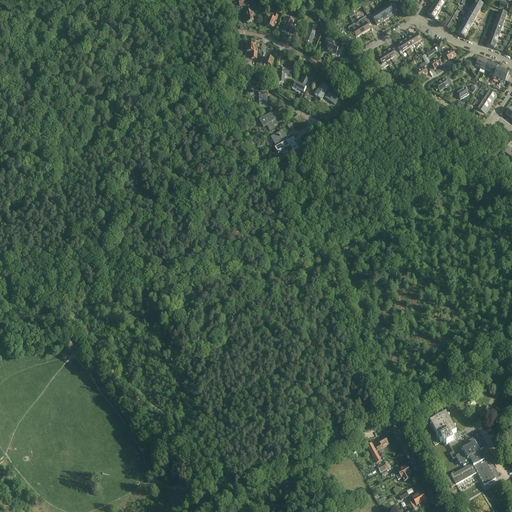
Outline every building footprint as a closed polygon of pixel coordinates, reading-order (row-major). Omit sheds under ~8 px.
[(437,0),(434,5),(435,5),(441,9),(445,4),(438,0),(437,0)] [(476,1),(473,7),(480,11),(483,5),(476,1)] [(500,2),(499,7),(500,7),(499,9),(503,10),(504,9),(507,10),(507,8),(508,4),(501,2),(500,2)] [(394,15),(399,12),(394,4),(390,7),(394,15)] [(434,5),(431,10),(432,10),(438,14),(441,9),(435,5),(434,5)] [(278,6),(276,12),(282,15),(285,7),(282,6),(282,8),(278,6)] [(390,17),(394,15),(390,7),(385,10),(390,17)] [(473,7),(470,12),(477,16),(480,11),(473,7)] [(246,11),(246,14),(245,14),(247,23),(254,22),(253,13),(251,13),(251,10),(246,11)] [(390,17),(385,10),(381,12),(386,20),(390,17)] [(431,10),(428,16),(435,20),(438,14),(432,10),(431,10)] [(381,23),(386,20),(381,12),(376,15),(381,23)] [(470,12),(467,18),(474,22),(477,16),(470,12)] [(505,20),(507,14),(500,12),(497,18),(505,20)] [(266,14),(263,21),(267,22),(266,26),(267,26),(267,27),(268,27),(269,27),(273,29),(274,26),(275,26),(276,23),(275,23),(276,20),(277,16),(275,15),(274,18),(266,15),(266,14)] [(381,23),(376,15),(372,18),(377,26),(381,23)] [(288,35),(289,31),(293,33),(292,34),(296,35),(299,28),(296,27),(295,27),(291,26),(293,21),(285,17),(282,24),(285,25),(281,32),(288,35)] [(366,17),(359,22),(361,25),(365,33),(370,30),(368,26),(370,25),(366,17)] [(451,20),(447,28),(450,30),(453,24),(456,18),(453,17),(451,20)] [(467,18),(464,23),(471,27),(474,22),(467,18)] [(503,26),(505,20),(497,18),(495,23),(503,26)] [(359,22),(354,25),(356,28),(361,36),(365,33),(361,25),(359,22)] [(311,44),(315,33),(314,32),(317,27),(308,23),(304,32),(307,33),(304,41),(311,44)] [(464,23),(460,29),(461,29),(468,33),(471,27),(464,23)] [(501,32),(503,26),(495,23),(493,29),(501,32)] [(323,24),(321,30),(327,33),(329,26),(323,24)] [(335,25),(331,27),(339,33),(341,29),(335,25)] [(356,28),(354,25),(348,28),(349,30),(351,32),(352,32),(356,39),(361,36),(356,28)] [(460,29),(457,34),(459,36),(465,38),(468,33),(461,29),(460,29)] [(499,38),(501,32),(493,29),(491,35),(499,38)] [(417,34),(412,36),(417,44),(418,46),(420,46),(420,45),(419,43),(421,41),(417,34)] [(496,43),(499,38),(491,35),(489,41),(496,43)] [(412,36),(407,39),(412,47),(414,46),(415,45),(416,48),(418,46),(417,44),(412,36)] [(328,38),(324,46),(328,47),(326,51),(336,55),(338,50),(339,50),(340,50),(341,50),(341,49),(342,48),(342,47),(342,46),(341,45),(340,44),(339,44),(338,44),(337,45),(336,45),(333,44),(334,41),(328,38)] [(407,39),(403,42),(408,50),(409,52),(411,51),(410,48),(412,47),(407,39)] [(489,41),(487,47),(494,49),(496,43),(489,41)] [(403,42),(398,45),(403,53),(405,52),(406,51),(407,54),(408,55),(410,54),(409,52),(408,50),(403,42)] [(256,59),(257,47),(256,47),(256,43),(248,43),(247,52),(251,53),(251,59),(256,59)] [(439,52),(437,48),(427,54),(429,57),(437,52),(438,53),(439,52)] [(391,49),(387,52),(391,60),(393,63),(395,62),(395,61),(393,59),(396,57),(397,58),(399,57),(397,52),(394,54),(391,49)] [(445,54),(449,60),(456,56),(453,50),(445,54)] [(387,52),(382,55),(387,63),(389,65),(390,64),(389,61),(391,60),(387,52)] [(379,61),(376,63),(381,70),(382,69),(388,65),(389,65),(387,63),(382,55),(377,58),(379,61)] [(425,55),(422,57),(425,63),(427,66),(431,64),(425,55)] [(260,63),(260,69),(265,71),(269,72),(271,67),(274,60),(267,58),(266,61),(261,60),(260,63)] [(431,64),(434,69),(442,64),(438,59),(431,64)] [(422,70),(416,73),(419,76),(420,79),(428,74),(424,68),(427,66),(425,63),(419,66),(420,67),(422,70)] [(495,75),(497,68),(498,67),(493,65),(490,73),(495,75)] [(497,68),(495,75),(493,79),(499,81),(503,69),(500,68),(499,69),(497,68)] [(280,69),(279,83),(284,83),(284,75),(291,75),(291,70),(285,70),(285,69),(280,69)] [(499,81),(504,84),(505,82),(507,82),(509,76),(508,76),(509,73),(506,72),(506,71),(503,69),(499,81)] [(304,87),(309,79),(304,77),(300,85),(295,82),(293,87),(292,89),(296,91),(297,89),(304,93),(306,88),(304,87)] [(438,90),(440,92),(449,86),(445,79),(435,85),(433,86),(436,91),(438,90)] [(269,87),(267,87),(250,83),(249,83),(248,86),(249,87),(248,91),(258,93),(259,109),(267,108),(267,95),(268,95),(269,87)] [(315,96),(321,101),(324,97),(335,105),(338,100),(336,99),(337,97),(329,90),(322,85),(315,96)] [(465,88),(456,93),(454,95),(455,98),(458,96),(461,100),(469,95),(465,88)] [(494,101),(497,96),(489,91),(486,95),(494,101)] [(304,99),(307,93),(305,97),(302,95),(299,102),(302,103),(304,99)] [(307,93),(304,99),(309,103),(313,97),(307,93)] [(491,106),(494,101),(486,95),(483,100),(491,106)] [(488,110),(491,106),(483,100),(480,105),(488,110)] [(480,105),(477,109),(477,110),(484,114),(485,115),(488,110),(480,105)] [(272,114),(259,121),(263,128),(266,126),(270,131),(278,126),(275,121),(276,121),(272,114)] [(278,145),(279,146),(285,142),(285,141),(288,139),(289,140),(294,137),(292,134),(286,138),(282,131),(271,137),(276,146),(278,145)] [(296,141),(294,137),(289,140),(288,139),(285,141),(285,142),(279,146),(275,148),(278,154),(291,147),(294,152),(299,149),(294,141),(296,141)] [(436,421),(430,424),(436,435),(440,443),(442,442),(444,444),(445,443),(446,445),(448,444),(452,450),(453,452),(450,454),(453,460),(456,458),(460,465),(462,464),(465,468),(448,478),(453,487),(456,485),(477,474),(484,486),(488,484),(489,486),(493,484),(491,482),(495,480),(496,480),(499,478),(490,462),(493,461),(491,457),(488,453),(484,445),(481,446),(478,440),(474,439),(460,447),(458,443),(459,438),(461,437),(459,433),(459,432),(456,434),(446,415),(439,419),(437,415),(434,417),(436,421)] [(372,443),(367,446),(376,464),(382,461),(377,452),(378,451),(380,454),(383,452),(381,449),(386,447),(389,445),(384,438),(378,441),(380,444),(374,447),(372,443)] [(381,474),(386,471),(385,471),(387,470),(384,464),(377,467),(381,474)] [(392,472),(390,474),(393,478),(394,477),(395,477),(396,477),(409,470),(407,466),(397,471),(395,472),(395,471),(392,472)] [(409,470),(396,477),(397,479),(398,480),(401,479),(402,478),(404,482),(407,480),(410,479),(409,477),(408,475),(411,474),(409,470)] [(407,501),(405,502),(407,507),(414,503),(424,498),(421,493),(420,490),(416,492),(418,495),(415,496),(412,498),(407,501)] [(406,492),(399,496),(401,501),(409,497),(409,496),(407,493),(406,492)] [(426,501),(424,498),(407,507),(409,511),(410,511),(415,508),(415,507),(416,506),(416,507),(418,505),(419,507),(423,505),(422,503),(426,501)]
